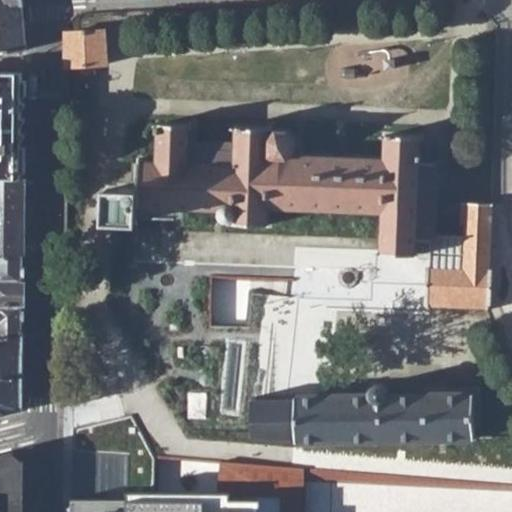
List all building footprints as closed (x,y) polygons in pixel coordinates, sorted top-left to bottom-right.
[(0,0),(0,51),(25,49),(21,0),(0,0)] [(82,65),(82,72),(95,72),(95,64),(106,64),(104,29),(67,31),(67,38),(66,66),(82,65)] [(22,73),(0,72),(0,178),(19,178),(22,73)] [(143,157),(140,157),(140,163),(140,166),(139,186),(138,207),(143,208),(220,211),(220,215),(223,217),(226,220),(233,220),(233,223),(269,225),(270,206),(383,211),(381,244),(381,253),(417,254),(417,252),(422,252),(430,252),(429,265),(427,265),(426,275),(429,275),(428,284),(428,291),(426,291),(426,300),(428,300),(428,307),(430,307),(430,305),(476,307),(485,307),(485,308),(488,308),(488,303),(490,303),(490,293),(487,293),(488,279),(491,279),(492,272),(492,269),(489,268),(492,202),(462,201),(462,207),(461,224),(465,224),(465,235),(432,233),(434,205),(434,200),(437,200),(438,177),(435,177),(436,163),(433,163),(428,162),(421,162),(422,136),(385,134),(384,158),(344,156),(340,156),(335,155),(296,154),(297,147),(297,139),(288,130),(273,130),(273,124),(268,124),(268,127),(236,126),(235,148),(190,146),(190,140),(191,124),(158,122),(156,160),(144,159),(143,157)] [(0,254),(25,251),(25,178),(19,178),(0,178),(0,254)] [(138,207),(139,186),(120,186),(120,188),(107,188),(106,220),(138,222),(138,207)] [(0,254),(0,336),(25,333),(25,251),(0,254)] [(0,412),(24,407),(25,333),(0,336),(0,412)] [(245,340),(238,340),(235,394),(242,395),(245,340)] [(370,388),(370,394),(346,394),(319,395),(296,395),(296,400),(291,400),(291,425),(293,425),(293,441),(321,440),(453,438),(475,437),(474,392),(458,392),(441,393),(387,394),(386,388),(384,386),(381,385),(378,384),(375,385),(373,387),(370,388)] [(256,397),(258,435),(293,441),(293,425),(291,425),(291,400),(296,400),(296,395),(284,396),(256,397)] [(73,436),(72,488),(154,489),(156,457),(134,416),(73,432),(73,436)] [(0,511),(21,511),(22,503),(22,479),(22,460),(11,450),(0,453),(0,511)] [(303,467),(218,460),(217,492),(206,491),(206,507),(248,506),(248,511),(302,511),(303,498),(303,479),(303,467)] [(481,480),(303,467),(303,479),(481,482),(481,480)] [(154,489),(72,488),(71,511),(248,511),(248,506),(206,507),(206,491),(154,489)]
